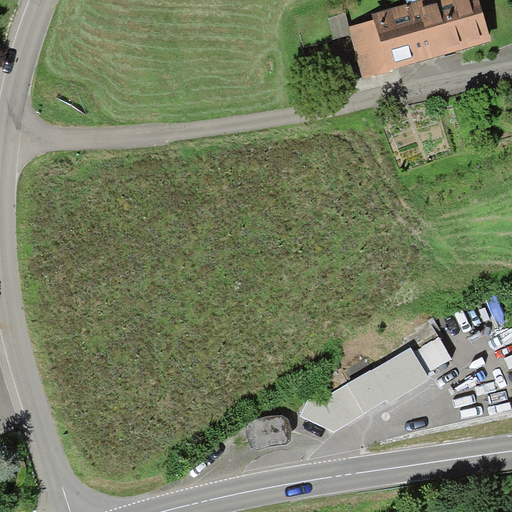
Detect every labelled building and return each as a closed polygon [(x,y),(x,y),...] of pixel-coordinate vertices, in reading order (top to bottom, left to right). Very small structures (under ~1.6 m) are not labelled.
[(374,23),(351,30),(366,80),(440,59),(491,44),(477,0),(427,0),(372,16),(374,23)] [(445,341),(430,348),(439,366),(453,360),(445,341)] [(345,384),(347,386),(364,415),(365,416),(380,407),(386,404),(388,407),(431,382),(409,346),(345,384)] [(335,432),(364,415),(347,386),(318,404),(312,392),(301,414),(335,432)] [(246,431),(255,446),(267,444),(285,443),(289,438),(288,419),(281,416),(250,423),(246,431)]
